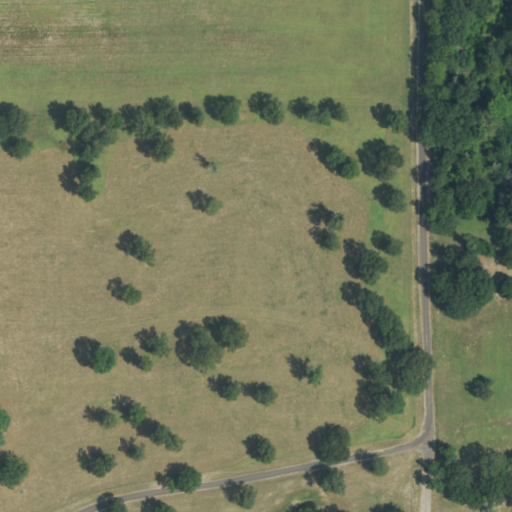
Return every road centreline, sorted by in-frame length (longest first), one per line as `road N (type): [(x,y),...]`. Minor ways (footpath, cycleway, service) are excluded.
road 1 (residential): [(422,0),(430,437)]
road 2 (residential): [(81,511),(430,437)]
